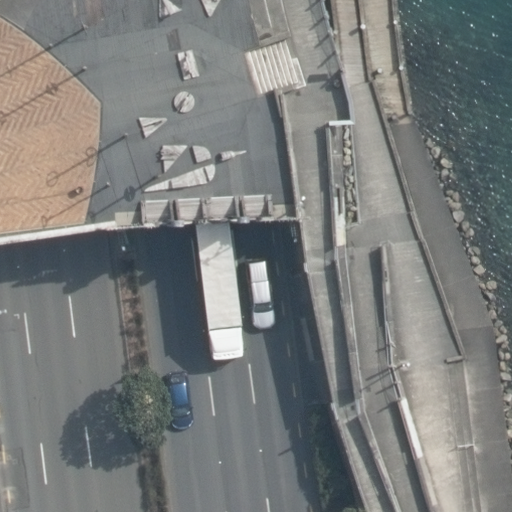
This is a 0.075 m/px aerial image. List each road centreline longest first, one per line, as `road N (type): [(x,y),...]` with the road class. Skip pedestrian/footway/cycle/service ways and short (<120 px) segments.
road 1 (primary): [(184,0),(254,511)]
road 2 (primary): [(78,511),(9,0)]
